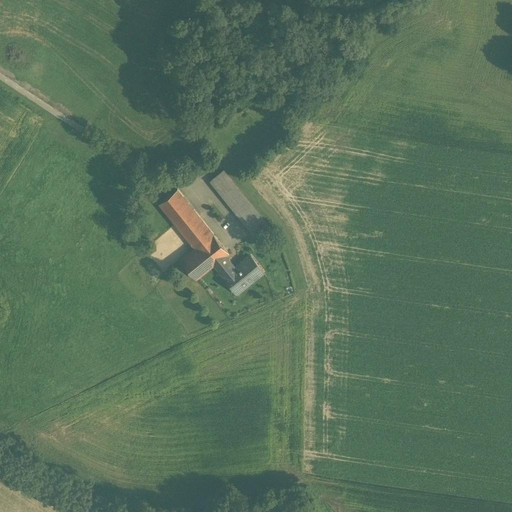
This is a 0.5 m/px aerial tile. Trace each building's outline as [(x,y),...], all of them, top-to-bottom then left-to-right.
[(265,223),(223,169),(209,180),(251,234),(265,223)] [(212,233),(177,189),(159,203),(194,247),(212,233)] [(194,247),(180,259),(195,278),(214,264),(224,255),(228,253),(212,233),(194,247)] [(224,255),(214,264),(223,276),(234,267),(224,255)] [(223,276),(229,284),(231,282),(238,291),(263,271),(249,255),(234,267),(223,276)]
